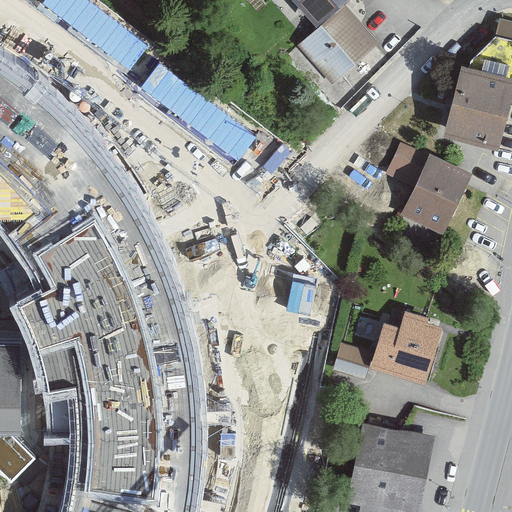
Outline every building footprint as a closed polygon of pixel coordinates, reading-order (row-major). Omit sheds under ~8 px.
[(301,0),(323,28),(301,46),(331,85),(382,46),(351,6),(359,0),(301,0)] [(192,511),(198,485),(201,425),(196,369),(183,308),(166,260),(144,208),(118,166),(72,113),(29,76),(0,56),(0,173),(41,214),(10,236),(42,289),(18,301),(40,348),(49,390),(53,445),(71,445),(66,497),(61,511),(192,511)] [(172,96),(187,72),(165,58),(150,83),(172,96)] [(511,75),(475,67),(459,137),(511,149),(511,75)] [(412,190),(430,153),(403,140),(384,177),(412,190)] [(407,214),(453,237),(481,178),(435,156),(407,214)] [(314,277),(311,288),(315,289),(311,305),(341,312),(347,285),(314,277)] [(376,366),(434,384),(450,331),(392,313),(376,366)] [(0,470),(10,479),(33,457),(4,429),(20,429),(22,339),(0,338),(0,470)] [(330,371),(365,381),(373,353),(338,343),(330,371)] [(419,511),(425,511),(441,434),(374,420),(358,499),(419,511)]
